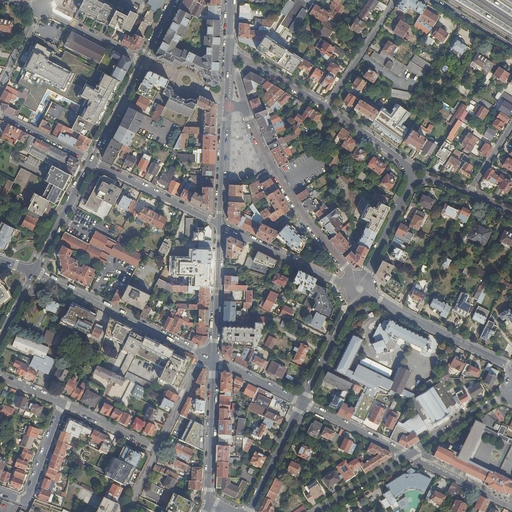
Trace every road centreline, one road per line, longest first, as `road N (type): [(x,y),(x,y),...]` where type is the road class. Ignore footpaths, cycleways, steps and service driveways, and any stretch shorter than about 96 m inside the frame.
road 1 (unclassified): [(33,271),(214,360)]
road 2 (residential): [(511,368),(370,294)]
road 3 (residential): [(218,224),(91,161)]
road 4 (secondary): [(207,500),(214,360)]
road 5 (residential): [(342,283),(218,224)]
road 6 (secondary): [(214,360),(218,224)]
road 7 (residential): [(0,492),(23,501),(60,403)]
road 8 (residential): [(274,172),(351,274)]
road 9 (residential): [(326,107),(395,0)]
road 10 (secondary): [(221,175),(228,49)]
road 11 (residential): [(511,388),(406,455)]
road 12 (secondary): [(91,161),(33,271)]
road 13 (residential): [(248,511),(302,403)]
